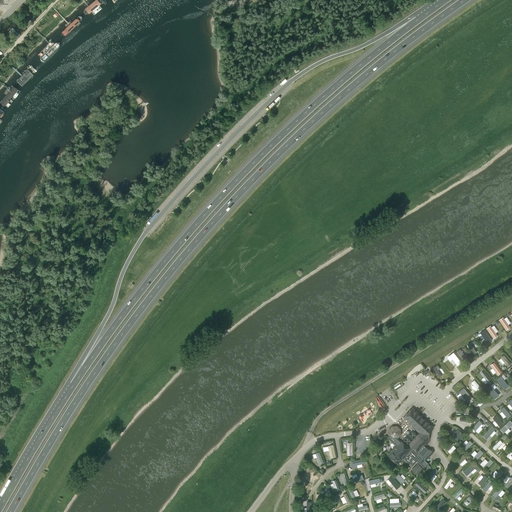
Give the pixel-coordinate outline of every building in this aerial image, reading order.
[(92,0),(80,11),(88,21),(106,6),(100,0),(92,0)] [(58,33),(63,39),(84,20),(79,14),(58,33)] [(8,33),(16,39),(20,35),(12,28),(8,33)] [(8,38),(2,45),(7,49),(13,42),(8,38)] [(59,45),(51,38),(35,57),(43,64),(59,45)] [(17,78),(20,82),(35,70),(31,66),(17,78)] [(12,85),(0,101),(0,104),(8,110),(21,92),(12,85)] [(503,318),(499,320),(506,331),(510,328),(503,318)] [(490,326),(486,329),(493,339),(497,336),(490,326)] [(487,344),(492,341),(484,330),(480,333),(487,344)] [(470,344),(467,346),(473,355),(476,353),(470,344)] [(467,358),(460,350),(457,352),(463,361),(467,358)] [(446,358),(449,362),(452,360),(457,366),(461,363),(453,353),(446,358)] [(511,364),(504,356),(500,358),(508,367),(511,364)] [(501,373),(494,363),(490,366),(497,376),(501,373)] [(435,367),(434,367),(431,369),(438,379),(441,376),(437,371),(435,367)] [(492,382),(483,371),(480,374),(488,384),(492,382)] [(509,387),(500,377),(496,380),(504,390),(509,387)] [(481,389),(474,380),(471,383),(478,391),(481,389)] [(494,400),(499,396),(490,386),(486,390),(494,400)] [(472,399),(463,389),(458,393),(467,403),(472,399)] [(481,396),(473,404),(475,407),(484,399),(481,396)] [(486,407),(481,412),(487,418),(490,416),(487,413),(489,411),(486,407)] [(511,416),(503,407),(500,410),(508,420),(511,416)] [(396,446),(387,456),(397,466),(402,460),(412,468),(418,462),(424,468),(428,463),(425,461),(421,457),(428,449),(422,444),(424,442),(430,434),(434,428),(412,408),(403,418),(420,433),(407,447),(400,440),(400,441),(396,446)] [(503,424),(496,416),(492,419),(499,427),(503,424)] [(482,424),(479,421),(472,429),(475,432),(482,424)] [(511,425),(511,423),(509,421),(500,430),(503,434),(511,425)] [(399,438),(401,435),(400,429),(397,426),(391,426),(388,430),(388,435),(388,436),(392,439),(399,438)] [(492,426),(482,437),(486,440),(495,430),(492,426)] [(451,436),(457,442),(463,435),(457,430),(451,436)] [(392,439),(388,436),(387,438),(396,446),(400,441),(399,438),(392,439)] [(503,443),(500,440),(492,448),(494,451),(503,443)] [(463,448),(466,451),(473,444),(469,441),(463,448)] [(447,452),(454,445),(452,442),(444,449),(447,452)] [(433,453),(429,448),(428,449),(421,457),(425,461),(433,453)] [(475,462),(483,453),(480,451),(472,459),(475,462)] [(319,453),(315,454),(319,465),(323,464),(319,453)] [(459,465),(466,459),(462,454),(455,460),(459,465)] [(486,470),(493,463),(490,460),(483,468),(486,470)] [(422,469),(417,464),(411,470),(417,476),(422,469)] [(462,472),(466,477),(476,468),(472,464),(462,472)] [(360,467),(363,478),(369,477),(365,465),(360,467)] [(438,471),(435,469),(427,477),(431,480),(438,471)] [(497,481),(504,472),(500,469),(493,478),(497,481)] [(395,477),(401,485),(405,482),(398,474),(395,477)] [(362,475),(349,481),(350,485),(364,480),(362,475)] [(396,490),(401,487),(392,476),(388,480),(396,490)] [(481,487),(488,478),(484,476),(478,484),(481,487)] [(444,488),(446,490),(452,481),(450,479),(444,488)] [(482,490),(485,493),(493,483),(490,481),(482,490)] [(424,494),(427,491),(418,482),(415,485),(424,494)] [(492,496),(495,499),(503,489),(500,486),(492,496)] [(352,500),(356,498),(351,488),(347,490),(352,500)] [(461,489),(453,497),(456,500),(463,492),(461,489)] [(418,500),(411,493),(408,495),(416,503),(418,500)] [(348,505),(351,504),(346,494),(343,495),(348,505)] [(470,496),(466,499),(472,506),(475,503),(470,496)] [(331,505),(339,500),(336,497),(328,502),(331,505)] [(439,510),(446,501),(443,498),(435,506),(439,510)]
